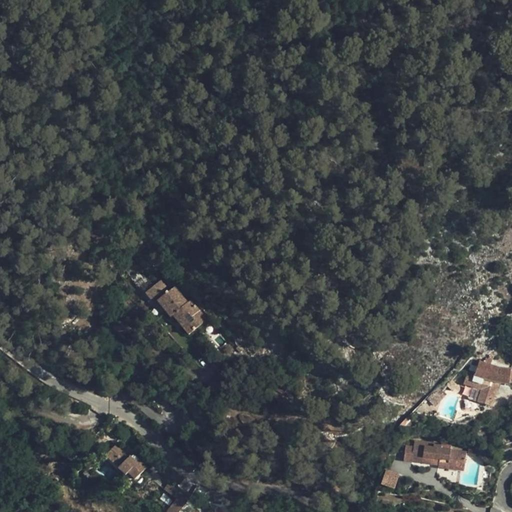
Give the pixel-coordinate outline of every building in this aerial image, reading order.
[(169,291),(160,280),(145,292),(155,304),(158,301),(165,310),(171,317),(173,315),(178,321),(183,318),(194,331),(207,320),(191,300),(187,302),(175,287),(169,291)] [(158,301),(155,304),(162,313),(165,310),(158,301)] [(183,318),(178,321),(189,335),(194,331),(183,318)] [(467,372),(464,384),(477,388),(482,390),(477,402),(491,406),(499,383),(509,384),(509,383),(511,369),(497,368),(491,365),(492,361),(486,359),(485,363),(479,361),(478,364),(476,373),(475,375),(467,372)] [(499,363),(492,361),(491,365),(497,368),(511,369),(511,365),(499,363)] [(222,372),(207,388),(218,395),(231,380),(222,372)] [(482,390),(477,388),(473,401),(477,402),(482,390)] [(436,407),(447,395),(443,391),(439,391),(436,392),(431,395),(427,399),(436,407)] [(414,447),(406,446),(404,460),(432,464),(432,460),(439,461),(439,465),(438,467),(448,469),(449,462),(465,464),(467,453),(451,450),(451,445),(441,444),(441,446),(434,445),(435,443),(415,440),(414,447)] [(498,447),(492,440),(485,442),(493,452),(498,447)] [(128,473),(135,480),(147,469),(139,461),(136,463),(130,457),(117,444),(106,456),(118,468),(126,476),(128,473)] [(136,463),(139,461),(132,454),(130,457),(136,463)] [(465,464),(449,462),(448,469),(464,471),(465,464)] [(124,478),(126,476),(118,468),(116,470),(124,478)] [(385,468),(380,484),(394,489),(399,472),(385,468)] [(131,484),(135,480),(128,473),(126,476),(124,478),(131,484)] [(176,499),(185,506),(189,500),(168,483),(164,489),(176,499)] [(167,510),(169,511),(179,511),(185,506),(176,499),(167,510)]
